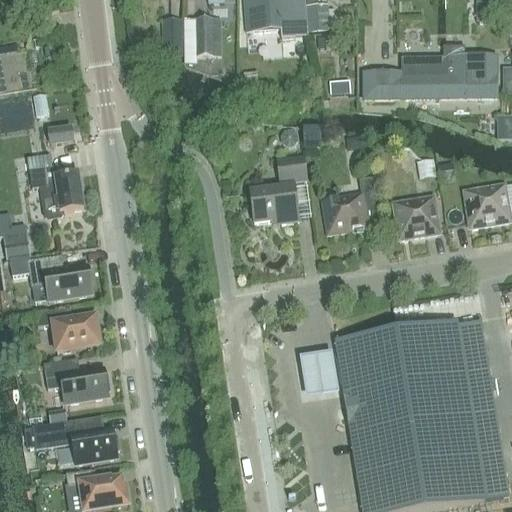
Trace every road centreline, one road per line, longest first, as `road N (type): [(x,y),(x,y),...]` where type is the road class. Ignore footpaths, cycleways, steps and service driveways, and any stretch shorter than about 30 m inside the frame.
road 1 (tertiary): [(166,511),(92,0)]
road 2 (unclassified): [(511,262),(228,310),(260,511)]
